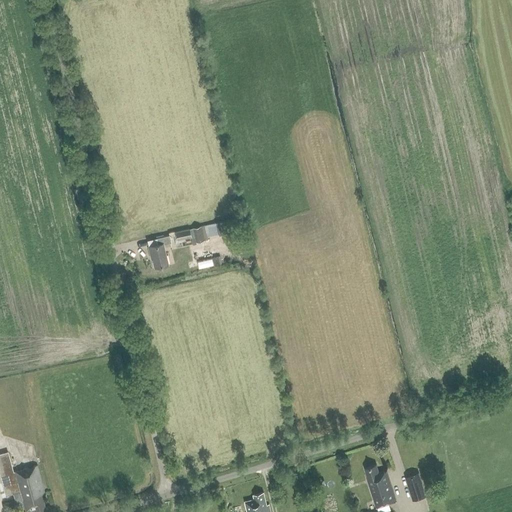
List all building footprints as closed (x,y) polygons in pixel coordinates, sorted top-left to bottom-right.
[(204,225),(192,228),(196,242),(208,239),(204,225)] [(189,229),(175,232),(177,240),(191,237),(189,229)] [(163,244),(171,242),(169,235),(156,238),(158,244),(148,246),(150,254),(151,254),(154,267),(168,264),(163,244)] [(16,501),(21,499),(23,499),(26,510),(26,511),(32,511),(33,511),(35,511),(46,509),(43,497),(45,496),(38,465),(14,471),(8,452),(0,453),(0,476),(5,495),(13,494),(14,500),(9,501),(11,508),(18,506),(16,501)] [(366,477),(376,508),(396,501),(386,471),(379,473),(376,465),(365,469),(367,477),(366,477)] [(419,472),(404,476),(412,500),(427,496),(419,472)] [(246,511),(269,511),(268,505),(266,505),(266,502),(263,493),(254,495),(255,499),(245,501),(247,507),(246,508),(246,511)]
